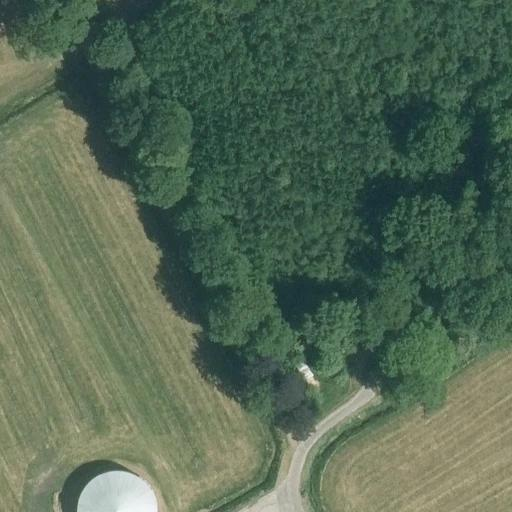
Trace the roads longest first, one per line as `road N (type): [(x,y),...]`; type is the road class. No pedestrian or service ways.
road 1 (track): [(303,449),(65,0)]
road 2 (track): [(366,393),(419,354),(436,327),(442,221),(453,180),(511,97)]
road 3 (unclassified): [(366,393),(303,449),(292,484),(296,511)]
